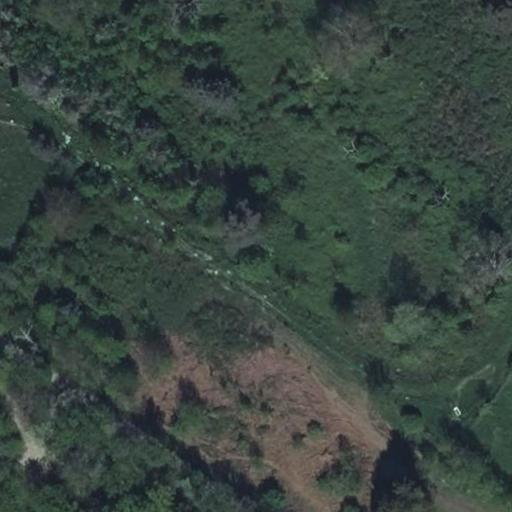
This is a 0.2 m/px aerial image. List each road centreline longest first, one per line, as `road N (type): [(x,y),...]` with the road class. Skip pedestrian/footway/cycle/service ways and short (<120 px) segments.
road 1 (residential): [(0,345),(230,478),(266,511)]
road 2 (track): [(0,463),(24,465),(41,447),(38,432),(0,389)]
